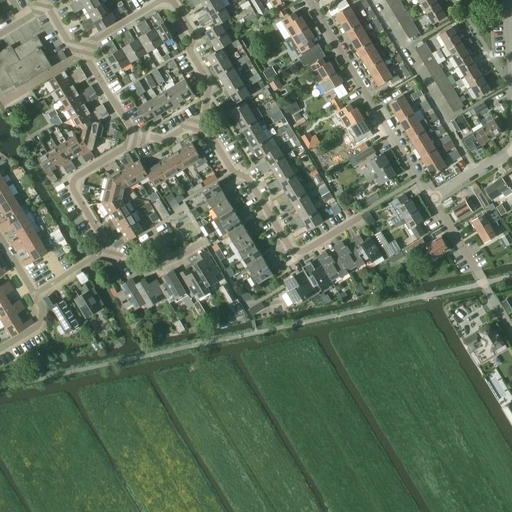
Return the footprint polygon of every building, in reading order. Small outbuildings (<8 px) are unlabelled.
[(77,0),(70,5),(72,9),(87,0),(77,0)] [(85,7),(88,13),(103,4),(100,0),(87,0),(72,9),(75,13),(85,7)] [(198,18),(200,22),(225,7),(220,0),(216,0),(204,7),(208,12),(198,18)] [(249,0),(258,13),(265,9),(259,0),(249,0)] [(345,0),(344,0),(336,5),(339,10),(348,5),(345,0)] [(426,0),(421,3),(427,14),(440,6),(436,0),(426,0)] [(404,6),(401,1),(390,7),(393,12),(404,6)] [(81,24),(83,28),(108,13),(103,4),(88,13),(91,18),(81,24)] [(275,10),(278,14),(285,10),(287,8),(285,4),(282,5),(275,10)] [(121,14),(126,11),(123,6),(118,9),(121,14)] [(336,14),(341,23),(355,15),(350,6),(336,14)] [(407,11),(404,6),(393,12),(397,17),(407,11)] [(440,6),(427,14),(428,15),(433,24),(446,16),(440,6)] [(200,22),(203,27),(212,21),(216,27),(231,17),(225,7),(200,22)] [(367,12),(370,18),(375,15),(371,9),(367,12)] [(285,10),(278,14),(280,18),(287,14),(285,10)] [(0,15),(0,23),(13,15),(11,11),(1,17),(0,15)] [(410,17),(407,11),(397,17),(400,23),(410,17)] [(108,13),(83,28),(86,32),(96,26),(99,31),(114,22),(108,13)] [(159,25),(155,27),(162,39),(164,42),(172,37),(158,13),(153,15),(153,16),(159,25)] [(254,13),(249,16),(250,18),(252,21),(257,18),(255,15),(254,13)] [(341,23),(346,32),(361,24),(359,20),(361,19),(358,13),(355,15),(341,23)] [(284,20),(282,21),(291,36),(291,38),(308,27),(301,16),(297,19),(294,14),(284,20)] [(250,18),(249,16),(244,19),(245,21),(247,24),(252,21),(250,18)] [(413,22),(410,17),(400,23),(403,28),(413,22)] [(145,21),(141,23),(156,47),(164,42),(162,39),(155,27),(150,30),(145,21)] [(417,27),(413,22),(403,28),(406,34),(417,27)] [(142,35),(138,37),(147,52),(156,47),(141,23),(137,26),(142,35)] [(206,39),(208,43),(226,33),(221,24),(216,27),(206,33),(209,37),(206,39)] [(346,32),(352,41),(366,33),(361,24),(346,32)] [(308,27),(291,38),(301,53),(311,47),(314,46),(311,40),(314,38),(308,27)] [(417,27),(406,34),(409,38),(419,32),(417,27)] [(440,34),(446,45),(459,37),(452,27),(440,34)] [(128,31),(124,33),(139,57),(147,52),(138,37),(134,40),(128,31)] [(125,45),(121,47),(131,62),(139,57),(124,33),(120,36),(125,45)] [(216,51),(222,48),(232,42),(226,33),(208,43),(210,47),(213,46),(216,51)] [(352,41),(357,50),(371,41),(366,33),(352,41)] [(11,46),(0,52),(0,86),(3,91),(15,84),(17,88),(52,67),(43,51),(46,50),(37,36),(18,47),(13,50),(11,46)] [(446,45),(452,55),(465,48),(459,37),(446,45)] [(232,43),(235,48),(240,45),(237,39),(232,43)] [(112,41),(107,44),(122,68),(131,62),(121,47),(117,50),(112,41)] [(357,50),(363,59),(377,50),(371,41),(357,50)] [(426,43),(416,49),(419,54),(429,48),(426,43)] [(122,68),(107,44),(104,46),(103,46),(109,55),(105,58),(113,73),(122,68)] [(209,61),(212,66),(227,57),(222,48),(203,59),(206,63),(209,61)] [(429,48),(419,54),(422,60),(432,53),(429,48)] [(452,55),(459,66),(471,58),(465,48),(452,55)] [(176,49),(171,52),(174,57),(179,54),(176,49)] [(312,49),(302,55),(305,60),(315,54),(312,49)] [(363,59),(368,68),(382,59),(377,50),(363,59)] [(436,51),(432,53),(435,58),(439,64),(441,63),(446,60),(442,54),(439,56),(436,51)] [(63,52),(58,55),(62,62),(67,59),(63,52)] [(432,53),(422,60),(425,65),(435,58),(432,53)] [(315,54),(305,60),(308,64),(318,58),(315,54)] [(247,55),(241,58),(244,63),(250,60),(247,55)] [(212,74),(215,78),(233,67),(227,57),(212,66),(215,72),(212,74)] [(244,63),(241,58),(236,61),(239,67),(244,63)] [(315,79),(318,83),(335,73),(328,62),(325,64),(321,58),(308,66),(312,72),(316,70),(320,76),(315,79)] [(435,58),(425,65),(429,70),(439,64),(435,58)] [(459,66),(465,76),(477,69),(471,58),(459,66)] [(368,68),(373,77),(388,68),(382,59),(368,68)] [(168,63),(171,68),(176,66),(173,60),(168,63)] [(405,64),(400,67),(407,80),(412,77),(405,64)] [(439,64),(429,70),(432,75),(442,69),(441,68),(439,64)] [(49,80),(55,90),(84,73),(80,67),(71,73),(70,75),(68,76),(65,71),(49,80)] [(220,80),(223,85),(239,76),(233,67),(215,78),(217,82),(220,80)] [(270,68),(263,72),(267,80),(274,76),(270,68)] [(388,68),(373,77),(379,86),(389,80),(393,77),(388,68)] [(442,69),(432,75),(435,80),(445,74),(442,69)] [(465,76),(471,87),(484,79),(477,69),(465,76)] [(152,73),(155,78),(161,75),(157,70),(152,73)] [(55,90),(60,99),(76,90),(73,85),(76,83),(78,84),(87,78),(84,73),(55,90)] [(341,84),(335,73),(318,83),(324,94),(341,84)] [(149,74),(145,77),(151,87),(156,84),(149,74)] [(258,74),(253,77),(256,82),(261,79),(258,74)] [(393,77),(389,80),(392,84),(400,79),(398,74),(393,77)] [(445,74),(435,80),(438,86),(448,79),(445,74)] [(161,75),(155,78),(158,83),(164,80),(161,75)] [(223,92),(226,96),(244,85),(239,76),(223,85),(227,90),(223,92)] [(253,77),(247,80),(250,85),(256,82),(253,77)] [(184,79),(175,84),(185,99),(190,96),(192,100),(196,97),(184,79)] [(277,79),(269,84),(274,92),(282,87),(277,79)] [(448,79),(438,86),(441,91),(451,84),(448,79)] [(484,79),(471,87),(478,97),(490,90),(484,79)] [(133,84),(136,89),(142,86),(139,81),(133,84)] [(175,84),(166,90),(177,109),(181,106),(179,103),(185,99),(175,84)] [(451,84),(441,91),(444,96),(454,90),(453,88),(451,85),(451,84)] [(62,111),(66,109),(95,91),(91,85),(82,91),(81,93),(79,94),(76,90),(60,99),(64,105),(59,108),(62,111)] [(244,85),(226,96),(228,100),(231,98),(235,104),(250,95),(244,85)] [(142,86),(136,89),(139,95),(145,91),(142,86)] [(261,93),(265,98),(270,94),(267,89),(261,93)] [(166,90),(157,95),(166,110),(171,107),(173,111),(177,109),(166,90)] [(416,92),(411,95),(414,101),(419,98),(423,95),(420,90),(416,92)] [(444,96),(447,101),(457,95),(454,90),(444,96)] [(66,109),(72,118),(87,108),(85,104),(87,102),(89,103),(98,97),(95,91),(66,109)] [(157,95),(147,101),(159,120),(162,117),(160,114),(166,110),(157,95)] [(403,95),(390,103),(395,112),(409,104),(413,101),(409,97),(406,99),(403,95)] [(447,101),(450,107),(461,100),(457,95),(447,101)] [(333,105),(340,101),(338,97),(331,101),(333,105)] [(286,106),(283,108),(287,113),(290,112),(291,115),(300,109),(295,101),(293,102),(291,100),(285,104),(286,106)] [(461,100),(450,107),(454,112),(464,106),(461,100)] [(147,101),(137,107),(146,122),(152,119),(154,122),(159,120),(147,101)] [(340,101),(333,105),(336,110),(343,105),(340,101)] [(233,115),(237,121),(251,112),(245,102),(227,113),(230,117),(233,115)] [(484,102),(474,109),(477,114),(480,112),(481,115),(489,110),(484,102)] [(77,127),(81,125),(106,109),(103,104),(93,110),(93,112),(90,113),(87,108),(72,118),(77,127)] [(350,126),(362,119),(356,108),(352,110),(349,104),(336,112),(346,129),(350,126)] [(395,112),(400,121),(414,113),(409,104),(395,112)] [(497,110),(499,113),(504,110),(501,104),(494,108),(495,111),(497,110)] [(277,106),(271,109),(275,114),(280,111),(278,108),(277,106)] [(84,129),(83,133),(96,136),(101,137),(103,127),(99,126),(100,121),(109,115),(106,109),(81,125),(84,129)] [(275,114),(271,109),(266,112),(269,117),(275,114)] [(55,110),(48,114),(50,119),(58,114),(55,110)] [(236,128),(239,132),(257,121),(251,112),(237,121),(240,126),(236,128)] [(282,113),(274,118),(277,122),(284,118),(282,113)] [(400,121),(406,130),(420,122),(414,113),(400,121)] [(465,119),(463,115),(456,119),(450,123),(455,131),(456,130),(458,132),(464,128),(461,124),(466,120),(465,119)] [(362,119),(350,126),(356,137),(369,130),(362,119)] [(494,119),(484,125),(491,138),(502,131),(494,119)] [(420,122),(406,130),(411,139),(425,131),(422,126),(427,123),(425,120),(420,122)] [(244,134),(248,139),(262,131),(257,121),(239,132),(241,136),(244,134)] [(288,124),(283,127),(286,133),(291,129),(290,127),(288,124)] [(484,125),(473,132),(480,144),(491,138),(484,125)] [(286,133),(283,127),(277,131),(280,136),(286,133)] [(248,147),(250,151),(268,140),(262,131),(248,139),(251,145),(248,147)] [(411,139),(417,148),(430,140),(425,131),(411,139)] [(42,132),(37,136),(41,141),(46,138),(42,132)] [(480,144),(473,132),(463,138),(470,150),(480,144)] [(77,140),(90,160),(94,157),(89,149),(93,150),(96,136),(83,133),(82,137),(77,139),(77,140)] [(441,139),(444,144),(445,144),(451,140),(448,135),(441,139)] [(80,154),(85,162),(90,160),(77,140),(77,139),(75,136),(66,141),(75,157),(80,154)] [(310,137),(304,141),(309,148),(319,142),(315,136),(311,139),(310,137)] [(34,138),(28,141),(31,146),(37,143),(37,142),(34,137),(34,138)] [(259,158),(263,156),(273,149),(268,140),(250,151),(253,155),(256,153),(259,158)] [(417,148),(422,157),(436,149),(430,140),(417,148)] [(451,140),(445,144),(449,150),(455,147),(451,140)] [(66,141),(57,147),(71,171),(76,168),(71,160),(75,157),(66,141)] [(192,143),(183,148),(192,164),(195,169),(208,162),(207,161),(203,154),(202,153),(200,155),(192,143)] [(358,147),(361,151),(363,150),(368,147),(365,143),(358,147)] [(256,167),(259,171),(284,156),(278,146),(273,149),(263,156),(266,161),(256,167)] [(372,146),(354,157),(358,164),(376,153),(372,146)] [(57,147),(47,152),(57,168),(62,165),(67,173),(71,171),(57,147)] [(183,148),(173,154),(183,170),(192,164),(183,148)] [(422,157),(428,166),(441,158),(436,149),(422,157)] [(461,157),(457,150),(453,152),(451,153),(453,156),(455,155),(457,159),(461,157)] [(40,153),(37,155),(39,158),(38,158),(52,182),(57,179),(52,171),(57,168),(47,152),(42,156),(40,153)] [(370,171),(363,175),(365,178),(389,164),(383,153),(366,164),(370,171)] [(130,154),(125,157),(140,181),(149,176),(145,171),(146,170),(143,165),(141,162),(140,160),(135,163),(130,154)] [(173,154),(164,159),(173,175),(183,170),(173,154)] [(271,169),(274,174),(289,165),(284,156),(259,171),(261,175),(271,169)] [(126,168),(121,171),(129,185),(130,187),(140,181),(125,157),(121,160),(126,168)] [(441,158),(428,166),(433,175),(447,167),(441,158)] [(164,159),(155,165),(164,180),(173,175),(164,159)] [(389,164),(365,178),(368,182),(374,179),(375,180),(380,177),(383,183),(396,175),(389,164)] [(146,170),(145,171),(149,176),(155,186),(164,180),(155,165),(146,170)] [(268,185),(270,190),(295,175),(289,165),(274,174),(278,179),(268,185)] [(111,175),(108,177),(124,188),(129,185),(121,171),(120,170),(111,175)] [(318,174),(314,176),(319,183),(322,181),(318,174)] [(283,188),(286,193),(301,184),(295,175),(270,190),(273,194),(283,188)] [(203,192),(208,200),(223,191),(220,187),(230,181),(228,176),(203,191),(203,192)] [(212,176),(205,180),(208,184),(215,180),(212,176)] [(108,177),(105,190),(123,194),(124,188),(108,177)] [(485,188),(491,199),(502,193),(504,196),(506,196),(511,192),(511,190),(509,186),(508,187),(502,178),(485,188)] [(200,183),(193,187),(196,192),(203,187),(200,183)] [(279,204),(281,208),(306,193),(301,184),(286,193),(289,198),(279,204)] [(0,202),(12,195),(6,186),(0,190),(0,202)] [(326,186),(320,189),(324,195),(329,192),(326,186)] [(143,196),(141,197),(150,200),(147,194),(143,187),(139,190),(143,196)] [(208,200),(213,208),(238,193),(235,189),(225,195),(223,191),(208,200)] [(102,203),(121,200),(123,194),(105,190),(102,203)] [(327,202),(333,198),(329,192),(323,196),(327,202)] [(377,192),(371,195),(374,200),(380,197),(377,192)] [(213,208),(218,217),(233,208),(230,203),(240,197),(238,193),(213,208)] [(294,207),(297,212),(312,203),(306,193),(281,208),(284,213),(294,207)] [(182,194),(175,198),(178,203),(184,199),(182,194)] [(0,209),(3,214),(18,205),(12,195),(0,202),(0,209)] [(404,195),(390,203),(394,209),(393,210),(392,210),(396,217),(391,221),(393,225),(417,210),(410,199),(408,201),(404,195)] [(478,201),(483,209),(490,205),(485,197),(478,201)] [(178,203),(175,198),(168,202),(171,207),(178,203)] [(153,203),(155,207),(162,203),(160,199),(153,203)] [(109,215),(110,214),(110,213),(125,205),(124,205),(121,200),(102,203),(109,215)] [(472,210),(475,208),(471,200),(467,203),(466,201),(453,209),(459,219),(472,211),(472,210)] [(153,210),(149,203),(144,206),(148,213),(153,210)] [(290,223),(293,227),(318,212),(312,203),(297,212),(300,217),(290,223)] [(105,223),(107,228),(131,213),(126,204),(124,205),(125,205),(110,213),(110,214),(113,218),(105,223)] [(337,204),(330,209),(334,215),(334,216),(341,212),(341,211),(337,205),(337,204)] [(489,205),(485,208),(488,212),(494,208),(492,204),(490,205),(489,205)] [(0,223),(0,227),(1,228),(23,214),(18,205),(3,214),(6,219),(0,223)] [(213,220),(218,228),(248,210),(245,205),(235,211),(233,208),(218,217),(213,220)] [(157,211),(160,215),(167,211),(164,207),(157,211)] [(190,211),(195,219),(200,215),(195,208),(190,211)] [(223,236),(228,233),(243,224),(241,220),(250,214),(248,210),(218,228),(223,236)] [(417,210),(393,225),(395,228),(402,224),(402,225),(407,223),(417,239),(424,235),(424,234),(425,233),(422,229),(421,230),(418,224),(423,221),(417,210)] [(167,211),(160,215),(162,220),(169,215),(167,211)] [(485,213),(472,221),(478,232),(496,221),(501,219),(496,211),(487,217),(485,213)] [(155,212),(149,216),(154,223),(159,219),(155,212)] [(318,212),(293,227),(295,231),(305,225),(309,230),(323,222),(318,212)] [(118,227),(121,232),(137,222),(131,213),(107,228),(110,232),(118,227)] [(12,228),(15,233),(29,224),(23,214),(1,228),(3,233),(12,228)] [(496,221),(478,232),(484,242),(497,235),(493,228),(498,225),(496,221)] [(137,222),(121,232),(124,237),(113,244),(115,248),(143,231),(137,222)] [(228,233),(233,242),(258,226),(255,222),(245,228),(243,224),(228,233)] [(9,243),(12,247),(34,233),(29,224),(15,233),(18,238),(9,243)] [(233,242),(238,250),(253,241),(250,237),(260,231),(258,226),(233,242)] [(58,232),(53,235),(56,241),(61,248),(66,244),(61,237),(58,232)] [(23,246),(26,251),(40,242),(34,233),(12,247),(14,251),(23,246)] [(511,242),(507,234),(502,237),(507,246),(511,243),(511,242)] [(351,240),(355,246),(359,252),(365,263),(367,266),(382,256),(370,237),(360,243),(356,236),(351,240)] [(422,238),(407,247),(410,252),(411,253),(412,252),(415,251),(419,248),(422,247),(419,249),(420,251),(421,252),(424,257),(430,253),(433,260),(435,259),(435,260),(440,257),(439,256),(445,252),(448,251),(441,239),(434,244),(433,243),(428,246),(427,244),(425,245),(426,244),(425,241),(422,238)] [(238,250),(243,258),(268,244),(266,240),(265,239),(255,245),(253,241),(238,250)] [(395,239),(382,248),(388,258),(401,249),(395,239)] [(40,242),(26,251),(29,257),(21,262),(23,266),(46,252),(40,242)] [(334,249),(338,256),(348,271),(356,266),(357,268),(365,263),(359,252),(355,246),(349,250),(347,246),(345,247),(342,243),(334,249)] [(243,258),(248,267),(263,257),(261,253),(270,247),(268,244),(243,258)] [(194,265),(197,271),(206,286),(216,280),(214,276),(218,273),(205,251),(197,257),(200,262),(194,265)] [(401,252),(394,256),(397,260),(404,256),(401,252)] [(318,258),(322,266),(332,281),(340,276),(341,278),(349,273),(348,271),(338,256),(333,259),(331,255),(329,257),(326,253),(318,258)] [(248,267),(253,275),(278,260),(275,256),(266,262),(263,257),(248,267)] [(278,260),(253,275),(250,277),(255,285),(258,283),(273,274),(270,270),(280,264),(278,260)] [(308,265),(302,268),(304,271),(314,287),(317,292),(322,289),(323,291),(333,284),(332,281),(322,266),(315,270),(311,262),(308,265)] [(159,286),(163,292),(163,293),(166,298),(169,303),(176,298),(186,292),(177,276),(175,273),(173,270),(166,275),(163,276),(167,282),(159,286)] [(206,286),(197,271),(190,275),(187,270),(179,275),(192,296),(196,293),(199,298),(209,292),(206,287),(206,286)] [(286,293),(281,296),(287,306),(293,303),(294,306),(317,292),(304,271),(284,282),(290,291),(286,293)] [(135,285),(132,279),(123,284),(122,285),(125,289),(117,294),(122,301),(121,302),(123,304),(126,308),(133,303),(135,307),(144,301),(135,285)] [(145,279),(135,285),(144,301),(148,307),(158,301),(156,297),(163,293),(163,292),(159,286),(156,280),(148,285),(145,279)] [(0,290),(10,285),(7,281),(0,284),(0,290)] [(87,292),(76,298),(86,315),(101,306),(103,305),(94,288),(92,289),(87,281),(82,284),(87,292)] [(227,283),(221,287),(230,302),(237,298),(227,283)] [(271,284),(265,288),(269,293),(274,289),(271,284)] [(0,290),(0,304),(7,300),(4,294),(12,289),(10,285),(0,290)] [(324,293),(320,295),(325,304),(331,300),(327,295),(326,296),(324,293)] [(80,324),(74,315),(65,299),(57,304),(51,295),(44,300),(51,310),(52,309),(61,323),(67,333),(80,324)] [(0,304),(0,317),(21,304),(18,299),(10,304),(7,300),(0,304)] [(0,317),(0,320),(4,327),(19,319),(15,313),(24,308),(21,304),(0,317)] [(200,304),(195,307),(198,314),(202,320),(208,317),(204,310),(201,304),(200,304)] [(263,304),(253,309),(255,313),(265,308),(263,304)] [(454,316),(450,318),(454,325),(458,323),(454,316)] [(19,319),(4,327),(10,337),(33,323),(30,318),(21,323),(19,319)] [(483,344),(476,348),(482,358),(492,352),(492,351),(503,344),(503,343),(494,328),(490,330),(487,325),(483,327),(481,328),(482,330),(481,331),(479,331),(476,333),(483,344)] [(476,333),(463,341),(469,352),(476,348),(483,344),(476,333)] [(37,351),(29,354),(31,361),(40,357),(37,351)] [(511,403),(511,402),(502,407),(511,423),(511,403)]
